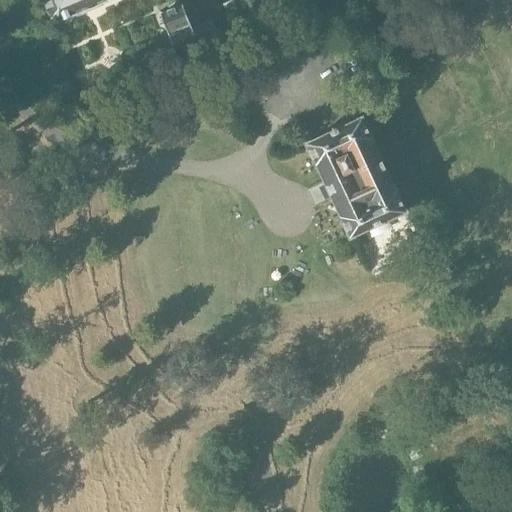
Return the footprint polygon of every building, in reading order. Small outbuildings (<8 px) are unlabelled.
[(42,0),(51,19),(51,20),(52,21),(53,22),(54,22),(55,22),(57,22),(76,13),(77,15),(102,4),(101,3),(107,0),(42,0)] [(279,0),(251,0),(256,10),(279,0)] [(186,12),(160,22),(175,61),(218,44),(211,28),(195,34),(186,12)] [(184,72),(163,81),(169,94),(189,86),(184,72)] [(309,145),(324,182),(349,240),(404,217),(364,122),(309,145)]
